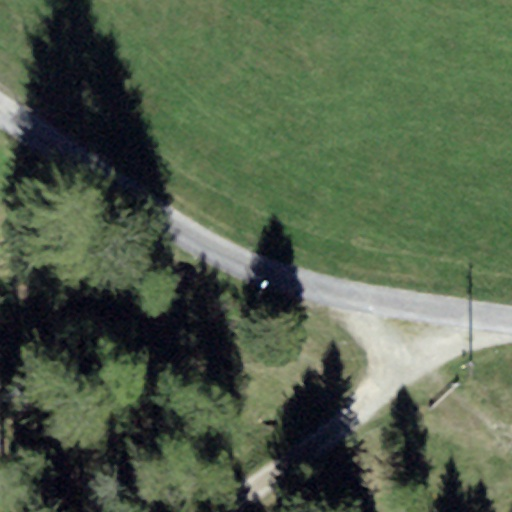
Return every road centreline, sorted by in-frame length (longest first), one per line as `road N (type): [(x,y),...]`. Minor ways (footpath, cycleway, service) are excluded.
road 1 (unclassified): [(511,321),(265,277),(150,217),(0,113)]
road 2 (track): [(225,511),(489,318)]
road 3 (track): [(319,292),(511,450)]
